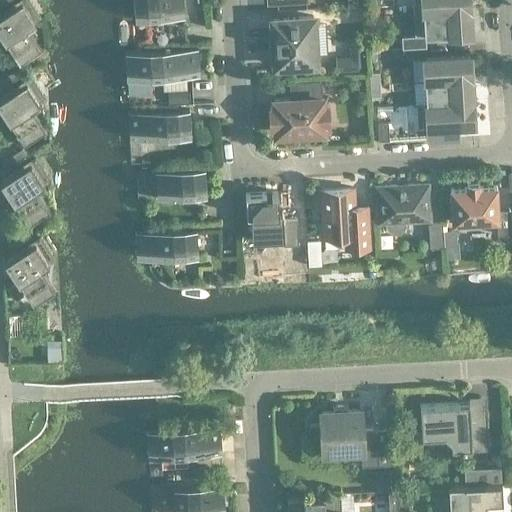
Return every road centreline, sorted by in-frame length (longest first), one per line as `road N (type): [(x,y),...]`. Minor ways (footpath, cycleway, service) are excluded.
road 1 (residential): [(230,0),(239,166),(511,149)]
road 2 (residential): [(260,511),(253,383),(511,369)]
